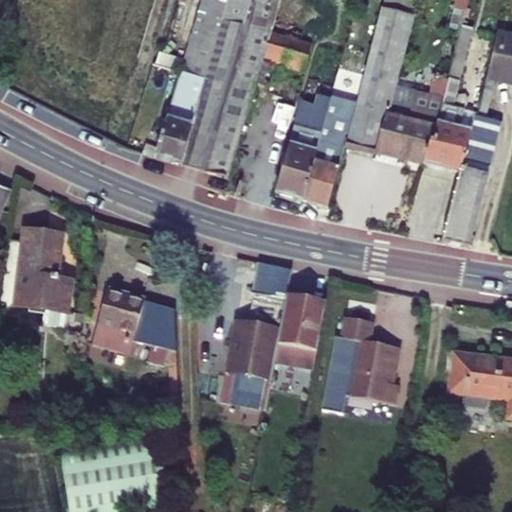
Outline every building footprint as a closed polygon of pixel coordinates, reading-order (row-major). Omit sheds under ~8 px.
[(203,0),(199,16),(223,22),(207,82),(181,76),(157,160),(230,180),(250,110),(264,61),(276,19),(281,0),(203,0)] [(384,0),(382,9),(404,14),(406,0),(384,0)] [(467,8),(469,0),(461,0),(460,6),(467,8)] [(467,8),(460,6),(456,5),(438,78),(448,81),(453,62),(462,27),(467,8)] [(382,9),(357,105),(346,147),(376,154),(424,165),(429,143),(432,144),(448,81),(438,78),(437,77),(432,96),(398,87),(415,16),(404,14),(382,9)] [(303,34),(294,32),(296,25),(276,19),(264,61),(276,65),(305,73),(313,46),(301,42),(303,34)] [(453,62),(464,64),(473,29),(462,27),(453,62)] [(511,37),(498,34),(488,78),(511,84),(511,37)] [(264,61),(250,110),(262,114),(276,65),(264,61)] [(429,143),(424,165),(459,174),(442,243),(471,248),(502,124),(479,117),(479,114),(454,107),(464,64),(453,62),(448,81),(432,144),(429,143)] [(318,97),(316,107),(303,103),(277,194),(306,202),(332,101),(318,97)] [(357,105),(333,98),(332,101),(306,202),(330,209),(345,151),(346,147),(357,105)] [(345,151),(375,158),(376,154),(346,147),(345,151)] [(0,222),(13,193),(0,187),(0,222)] [(70,320),(75,282),(60,279),(66,236),(25,230),(15,310),(46,316),(45,321),(49,327),(59,329),(66,324),(66,319),(70,320)] [(255,296),(287,302),(288,297),(293,272),(260,265),(254,295),(255,296)] [(169,353),(171,398),(155,401),(155,411),(180,406),(177,313),(108,294),(94,346),(127,355),(132,338),(136,339),(135,345),(169,353)] [(255,296),(252,315),(283,321),(287,302),(255,296)] [(327,305),(288,297),(287,302),(283,321),(281,332),(279,342),(272,377),(312,385),(327,305)] [(394,407),(398,387),(393,386),(400,350),(371,345),(374,326),(346,321),(342,340),(357,343),(347,398),(394,407)] [(218,417),(263,426),(272,377),(279,342),(235,334),(218,417)] [(135,345),(136,339),(132,338),(127,355),(131,357),(135,345)] [(511,402),(509,420),(511,420),(511,362),(455,356),(451,395),(466,396),(465,401),(469,407),(479,408),(485,404),(486,399),(511,402)] [(131,511),(170,505),(158,431),(59,449),(70,511),(131,511)]
